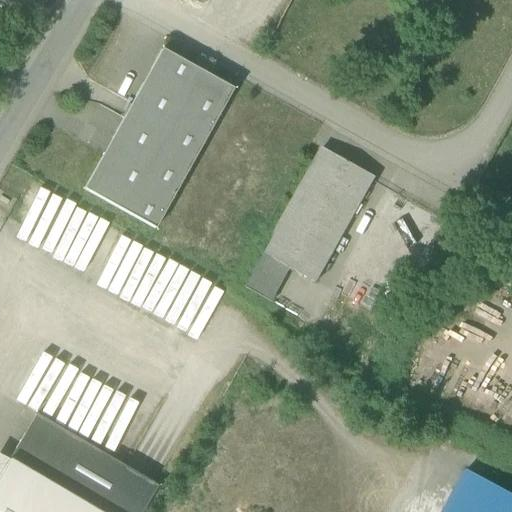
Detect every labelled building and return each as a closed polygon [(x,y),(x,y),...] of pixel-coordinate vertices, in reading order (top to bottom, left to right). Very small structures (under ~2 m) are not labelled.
[(84,191),(155,231),(233,91),(162,51),(84,191)] [(243,291),(271,307),(292,270),(316,284),(362,201),(375,179),(322,150),(310,172),(263,255),(243,291)] [(9,460),(96,511),(142,511),(157,488),(35,416),(9,460)] [(96,511),(9,460),(0,475),(0,511),(96,511)] [(511,511),(511,495),(487,482),(467,471),(444,511),(511,511)]
